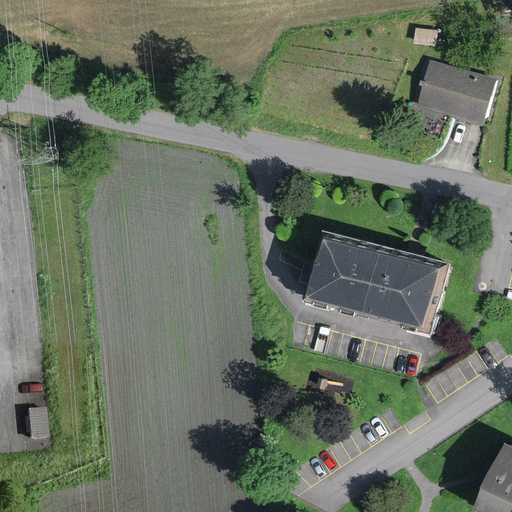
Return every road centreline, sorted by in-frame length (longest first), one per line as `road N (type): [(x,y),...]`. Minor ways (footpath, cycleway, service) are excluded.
road 1 (residential): [(0,91),(511,198)]
road 2 (residential): [(328,501),(511,386)]
